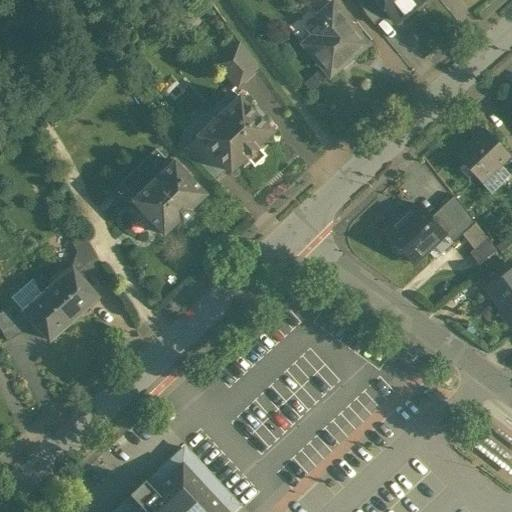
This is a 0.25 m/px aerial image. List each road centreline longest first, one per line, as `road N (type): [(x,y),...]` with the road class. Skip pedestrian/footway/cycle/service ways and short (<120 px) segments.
road 1 (residential): [(0,502),(292,232)]
road 2 (residential): [(292,232),(511,28)]
road 3 (residential): [(313,247),(511,396)]
